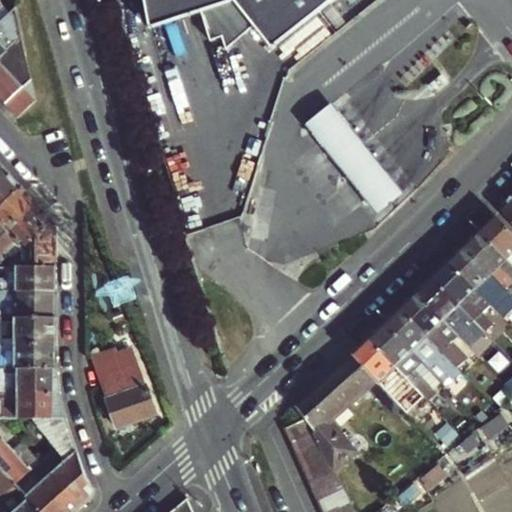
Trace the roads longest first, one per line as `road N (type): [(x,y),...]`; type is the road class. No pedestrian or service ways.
road 1 (residential): [(75,0),(207,432)]
road 2 (residential): [(511,139),(207,432)]
road 3 (residential): [(0,129),(72,213),(82,414),(117,511)]
